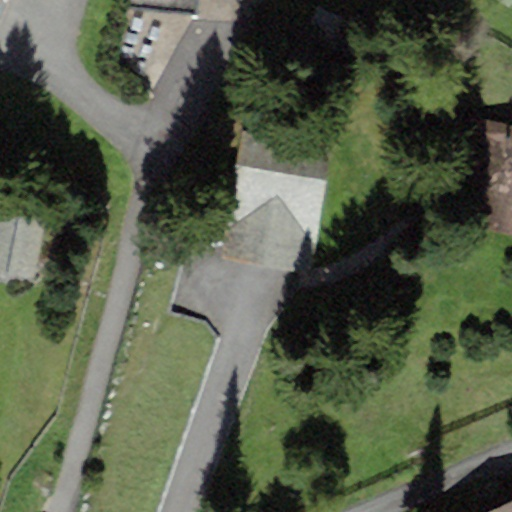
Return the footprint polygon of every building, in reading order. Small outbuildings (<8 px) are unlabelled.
[(0,0),(0,19),(8,0),(0,0)] [(511,127),(459,116),(436,221),(511,237),(511,127)] [(222,261),(311,277),(334,146),(245,130),(222,261)] [(0,280),(39,286),(50,207),(0,199),(0,280)] [(511,511),(511,501),(487,511),(511,511)]
